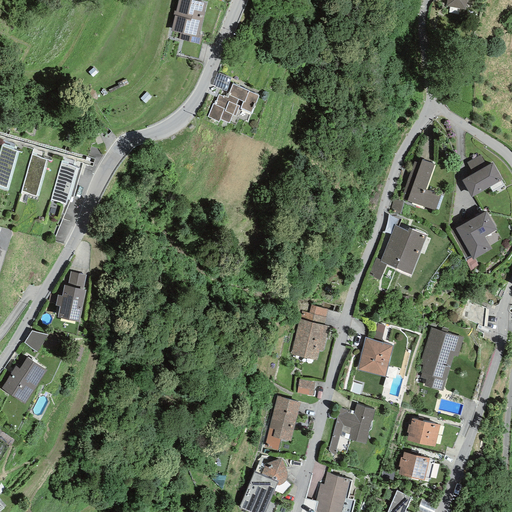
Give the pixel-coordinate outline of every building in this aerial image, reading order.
[(206,3),(192,0),(178,0),(175,11),(174,11),(173,15),(175,15),(171,31),(180,33),(179,39),(200,45),(202,36),(199,35),(205,12),(204,12),(206,3)] [(447,0),(446,6),(466,9),(467,0),(447,0)] [(231,78),(219,73),(214,86),(225,91),(231,78)] [(259,96),(232,84),(228,94),(229,95),(228,98),(223,95),(223,96),(218,95),(216,101),(215,101),(213,104),(207,117),(219,122),(220,120),(229,124),(233,115),(235,116),(238,110),(241,111),(241,110),(251,114),(259,96)] [(0,185),(6,187),(17,151),(2,146),(0,151),(0,185)] [(36,195),(46,160),(31,155),(21,191),(36,195)] [(473,174),(486,166),(480,155),(466,163),(473,174)] [(434,164),(421,160),(420,164),(414,162),(401,198),(407,200),(407,201),(435,211),(440,195),(425,189),(434,164)] [(51,200),(65,204),(75,167),(61,163),(51,200)] [(471,198),(502,180),(492,163),(486,166),(473,174),(461,180),(471,198)] [(403,202),(394,199),(391,209),(394,210),(393,212),(400,214),(403,202)] [(486,211),(455,228),(473,260),(492,250),(485,236),(497,230),(486,211)] [(408,231),(394,226),(381,260),(380,261),(386,264),(411,274),(427,235),(409,229),(408,231)] [(380,280),(386,264),(380,261),(381,260),(376,258),(368,275),(380,280)] [(67,287),(83,290),(86,275),(70,271),(67,287)] [(79,322),(85,290),(83,290),(67,287),(64,286),(62,296),(58,295),(55,305),(60,306),(57,318),(79,322)] [(309,313),(326,317),(327,310),(311,306),(309,313)] [(326,317),(309,313),(301,311),(290,354),(317,361),(319,351),(323,352),(329,326),(324,325),(326,317)] [(374,340),(381,342),(385,326),(377,324),(374,340)] [(463,338),(431,328),(420,364),(424,365),(420,378),(426,379),(424,386),(443,391),(454,356),(457,357),(463,338)] [(48,335),(32,331),(24,344),(37,352),(39,348),(48,335)] [(61,337),(48,335),(39,348),(54,351),(61,337)] [(374,340),(365,337),(356,370),(385,378),(393,345),(381,342),(374,340)] [(25,404),(46,371),(27,358),(19,369),(15,367),(1,388),(25,404)] [(315,382),(299,380),(297,394),(313,396),(315,382)] [(359,395),(361,385),(352,383),(350,393),(359,395)] [(300,402),(277,395),(264,446),(278,449),(280,439),(291,441),(300,402)] [(374,410),(356,404),(354,412),(349,410),(349,411),(339,408),(328,450),(334,455),(335,455),(336,451),(346,453),(349,440),(366,444),(374,410)] [(411,419),(410,425),(408,425),(406,433),(408,433),(406,441),(435,447),(440,425),(411,419)] [(424,481),(429,458),(403,453),(402,458),(400,458),(399,463),(398,467),(400,468),(398,475),(424,481)] [(281,458),(263,465),(264,468),(263,469),(261,475),(254,472),(239,507),(250,511),(264,511),(276,486),(278,486),(280,486),(283,484),(286,481),(287,478),(287,474),(287,470),(281,458)] [(393,481),(394,471),(382,469),(380,479),(393,481)] [(349,480),(326,472),(324,484),(320,483),(316,501),(318,501),(315,511),(318,511),(351,511),(355,501),(347,499),(352,481),(349,480)] [(404,511),(411,497),(397,491),(387,511),(404,511)] [(421,499),(416,511),(418,511),(433,511),(436,506),(421,499)]
